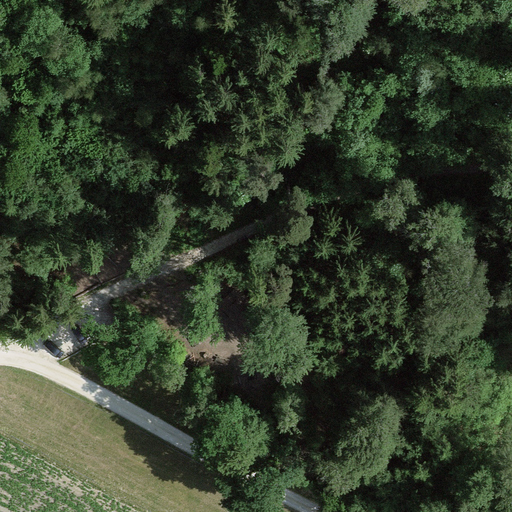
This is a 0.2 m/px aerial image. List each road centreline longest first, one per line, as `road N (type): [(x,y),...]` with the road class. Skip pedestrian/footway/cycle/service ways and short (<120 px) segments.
road 1 (track): [(0,341),(309,202),(377,182),(511,167)]
road 2 (track): [(318,511),(0,344)]
